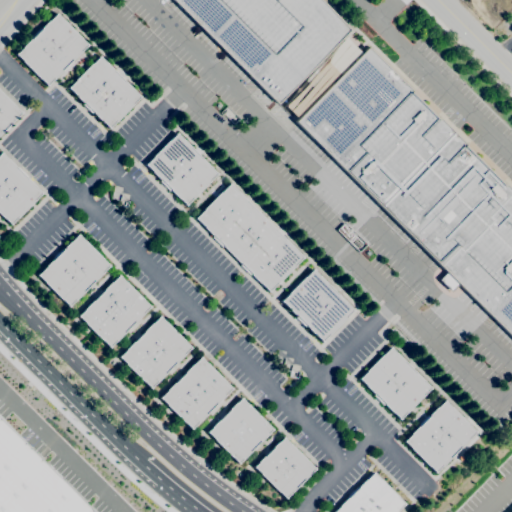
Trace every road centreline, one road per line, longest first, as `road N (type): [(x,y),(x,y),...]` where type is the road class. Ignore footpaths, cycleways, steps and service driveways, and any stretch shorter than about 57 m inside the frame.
road 1 (tertiary): [(16,0),(440,3),(511,73)]
road 2 (secondary): [(245,511),(178,462),(0,284)]
road 3 (secondary): [(0,321),(140,464)]
